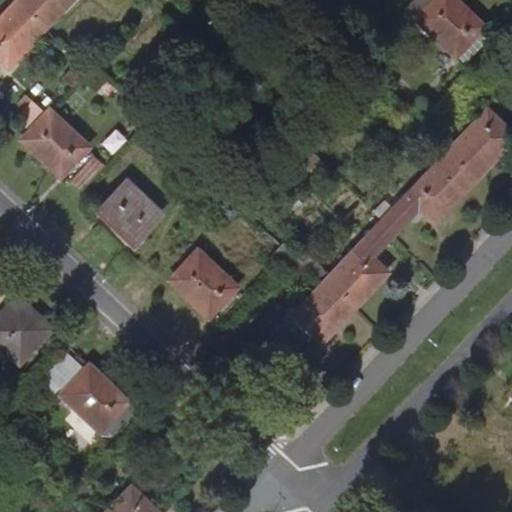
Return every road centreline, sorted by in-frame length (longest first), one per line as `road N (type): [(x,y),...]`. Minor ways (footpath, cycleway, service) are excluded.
road 1 (residential): [(282,470),(0,199)]
road 2 (residential): [(511,228),(282,470)]
road 3 (residential): [(323,507),(511,307)]
